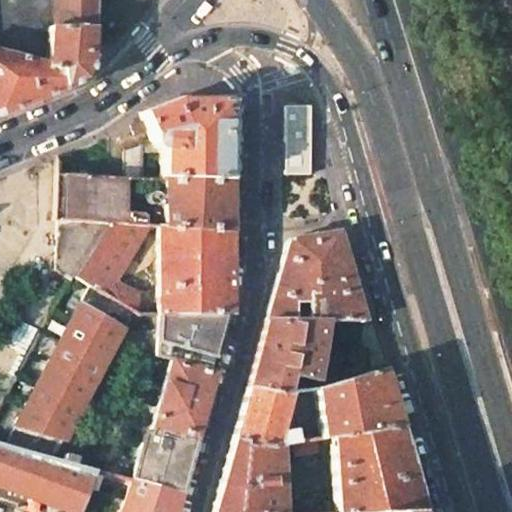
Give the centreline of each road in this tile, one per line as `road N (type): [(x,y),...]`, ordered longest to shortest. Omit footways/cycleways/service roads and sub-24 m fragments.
road 1 (primary): [(460,511),(327,78),(310,58),(259,35),(202,39)]
road 2 (primary): [(314,0),(366,80),(498,511)]
road 3 (residential): [(192,511),(254,290),(248,83),(202,39)]
road 4 (primary): [(511,448),(377,0)]
road 5 (primary): [(511,340),(404,0)]
road 6 (primary): [(153,50),(81,112),(0,147)]
